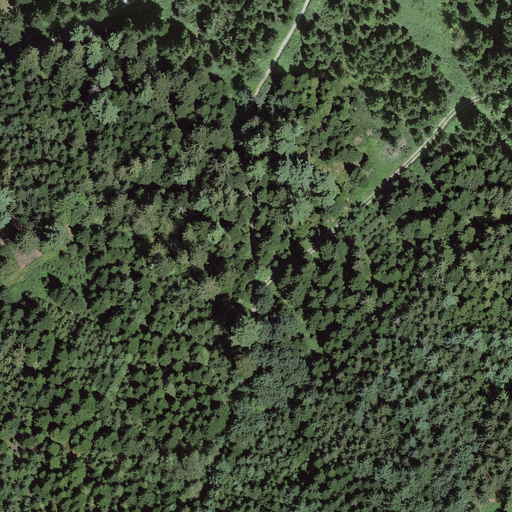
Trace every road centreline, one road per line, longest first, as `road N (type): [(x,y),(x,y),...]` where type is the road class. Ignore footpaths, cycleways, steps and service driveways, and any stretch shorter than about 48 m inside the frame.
road 1 (track): [(205,511),(253,326),(242,144),(257,91),(309,0)]
road 2 (track): [(0,71),(134,0)]
